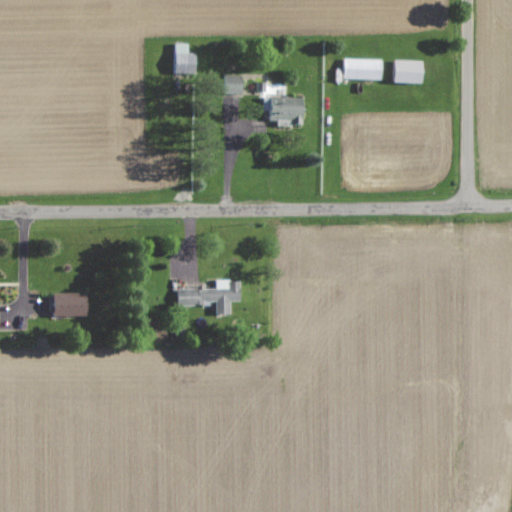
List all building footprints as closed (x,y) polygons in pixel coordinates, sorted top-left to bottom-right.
[(383,60),(345,59),(345,79),(383,80),(383,60)] [(424,83),(425,61),(397,60),(396,83),(424,83)] [(242,75),(223,77),(226,95),(244,92),(242,75)] [(178,290),(178,307),(215,306),(215,316),(232,315),(232,302),(242,301),(242,281),(217,281),(217,289),(178,290)] [(56,316),(90,316),(89,294),(56,294),(56,316)]
